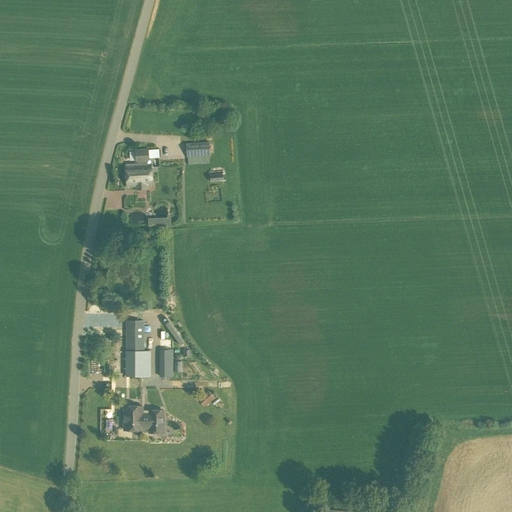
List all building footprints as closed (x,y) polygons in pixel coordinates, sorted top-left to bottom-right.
[(186,157),(210,156),(209,142),(186,144),(186,157)] [(134,162),(144,162),(144,151),(134,151),(134,162)] [(126,176),(152,175),(151,164),(125,165),(126,176)] [(215,174),(215,171),(210,172),(210,175),(209,175),(210,182),(223,181),(222,174),(215,174)] [(152,175),(126,176),(126,187),(136,187),(136,189),(147,189),(147,186),(152,185),(152,175)] [(111,195),(112,215),(127,214),(126,194),(111,195)] [(150,377),(151,351),(144,351),(144,321),(126,321),(125,377),(150,377)] [(160,377),(172,377),(172,350),(160,350),(160,377)] [(204,407),(214,398),(208,391),(198,400),(204,407)] [(221,410),(226,408),(222,401),(218,403),(221,410)] [(145,428),(145,414),(142,414),(142,406),(124,406),(124,430),(142,430),(142,428),(145,428)] [(145,414),(145,428),(149,428),(149,433),(163,433),(163,411),(149,411),(149,414),(145,414)] [(389,500),(381,499),(380,510),(388,511),(389,500)]
